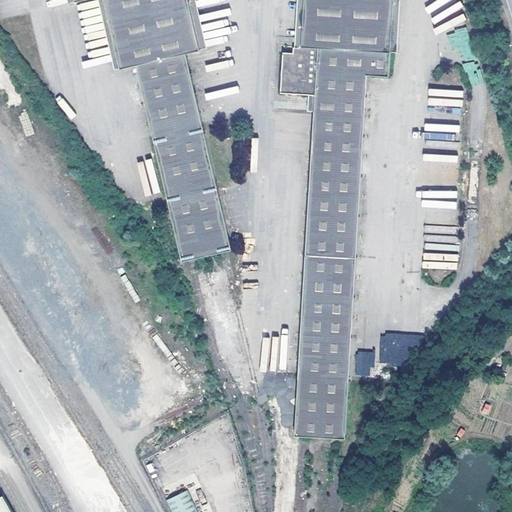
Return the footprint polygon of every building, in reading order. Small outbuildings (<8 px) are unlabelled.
[(76,0),(77,1),(79,0),(105,0),(123,69),(137,65),(188,264),(235,253),(185,53),(201,49),(189,4),(188,0),(76,0)] [(208,47),(197,6),(195,0),(188,0),(189,4),(201,49),(208,47)] [(300,435),(350,437),(363,71),(387,72),(388,41),(389,0),(299,0),(298,26),(298,47),(290,46),(290,53),(281,53),(279,93),(306,94),(313,94),(312,110),(300,435)] [(459,49),(462,61),(474,59),(466,28),(448,33),(452,50),(459,49)] [(477,61),(464,63),(469,86),(482,83),(477,61)] [(422,255),(423,269),(458,269),(458,255),(422,255)] [(380,334),(380,364),(423,365),(423,334),(380,334)] [(374,368),(374,351),(356,351),(356,376),(370,376),(370,368),(374,368)] [(198,511),(188,490),(166,500),(171,511),(198,511)] [(0,511),(13,511),(4,495),(0,497),(0,511)]
